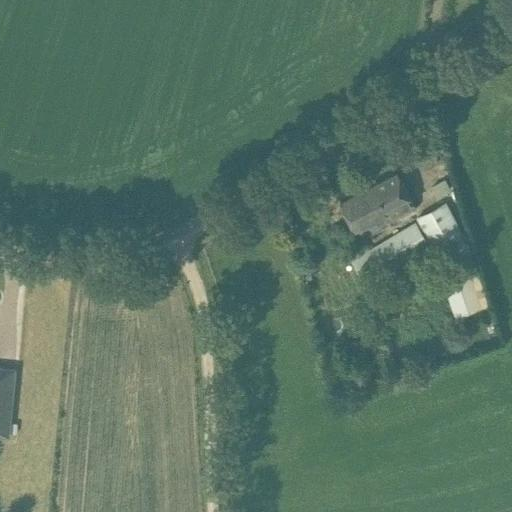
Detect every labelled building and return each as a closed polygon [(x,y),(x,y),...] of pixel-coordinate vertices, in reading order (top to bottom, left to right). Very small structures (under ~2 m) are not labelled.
[(398,172),(341,201),(355,229),(358,227),(363,237),(391,223),(389,220),(415,206),(398,172)] [(450,189),(445,179),(432,186),(438,196),(450,189)] [(446,201),(416,217),(438,257),(443,254),(450,266),(467,256),(461,245),(467,241),(446,201)] [(386,239),(351,260),(366,286),(432,248),(418,225),(416,221),(386,239)] [(478,269),(442,281),(453,315),(489,303),(478,269)] [(0,435),(8,436),(15,370),(0,368),(0,435)]
